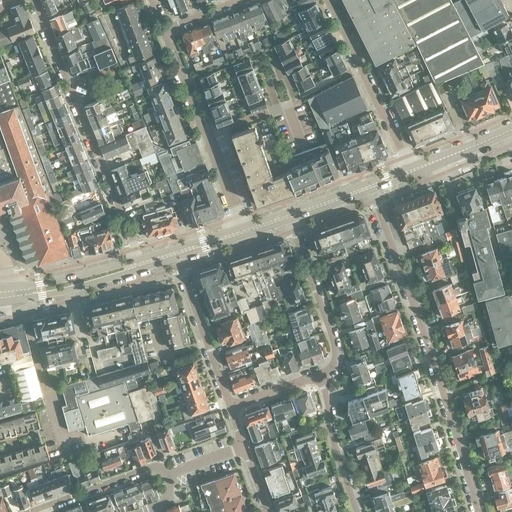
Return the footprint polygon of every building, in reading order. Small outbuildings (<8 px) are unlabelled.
[(43,0),(41,1),(47,15),(64,7),(60,0),(43,0)] [(197,0),(188,0),(171,6),(174,14),(188,9),(199,4),(197,0)] [(268,0),(263,3),(272,22),(282,17),(287,14),(285,10),(283,5),(280,0),(268,0)] [(297,0),(298,3),(291,7),(293,11),(314,0),(297,0)] [(343,0),(375,64),(404,49),(415,44),(393,0),(343,0)] [(393,0),(415,44),(416,43),(418,48),(426,65),(428,68),(430,73),(434,81),(435,84),(445,80),(452,77),(467,71),(484,63),(478,51),(470,37),(460,15),(453,3),(451,0),(393,0)] [(470,37),(481,31),(485,28),(492,25),(503,19),(509,15),(500,0),(457,0),(453,3),(460,15),(470,37)] [(127,63),(130,62),(153,53),(133,1),(116,8),(134,55),(125,58),(127,63)] [(89,11),(86,2),(79,4),(79,9),(83,8),(85,13),(89,11)] [(299,22),(321,11),(316,2),(294,13),(299,22)] [(260,30),(262,29),(264,28),(262,22),(266,20),(260,3),(252,6),(260,28),(260,30)] [(11,11),(18,26),(0,33),(0,45),(35,32),(24,5),(11,11)] [(256,29),(260,28),(252,6),(244,9),(250,25),(254,23),(256,29)] [(236,12),(246,37),(253,33),(251,27),(250,25),(244,9),(236,12)] [(72,15),(71,11),(63,14),(49,20),(55,35),(76,27),(75,24),(77,23),(74,18),(73,15),(72,15)] [(238,30),(242,41),(247,39),(245,37),(246,37),(236,12),(228,16),(234,31),(238,30)] [(321,12),(303,20),(307,29),(325,20),(321,12)] [(220,19),(228,40),(237,37),(234,31),(228,16),(220,19)] [(98,18),(92,20),(86,22),(77,27),(76,27),(55,35),(61,51),(75,45),(73,41),(82,37),(79,30),(88,25),(93,35),(92,36),(94,40),(106,35),(98,17),(98,18)] [(229,41),(228,40),(220,19),(212,22),(218,37),(222,36),(222,38),(224,42),(229,41)] [(506,24),(503,19),(492,25),(494,29),(492,30),(498,42),(511,35),(506,24)] [(325,20),(307,29),(312,39),(330,30),(325,20)] [(280,22),(273,26),(276,32),(283,29),(280,22)] [(206,43),(210,51),(212,50),(211,48),(213,47),(211,41),(215,39),(209,23),(200,27),(203,33),(205,38),(203,39),(205,43),(206,43)] [(204,53),(210,51),(206,43),(205,43),(203,39),(205,38),(203,33),(200,27),(191,30),(197,47),(201,45),(204,53)] [(478,51),(484,48),(478,38),(488,33),(485,28),(481,31),(470,37),(478,51)] [(197,47),(191,30),(181,34),(190,55),(190,54),(192,57),(199,54),(196,47),(197,47)] [(330,30),(312,39),(316,48),(335,39),(330,30)] [(20,53),(38,46),(37,46),(33,35),(16,42),(20,53)] [(111,47),(106,35),(94,40),(91,41),(94,49),(81,54),(79,49),(63,55),(67,65),(94,54),(96,53),(111,47)] [(511,35),(498,42),(503,53),(511,49),(511,35)] [(289,38),(274,46),(279,55),(294,48),(289,38)] [(335,39),(316,48),(321,58),(324,56),(339,49),(335,39)] [(251,51),(261,47),(259,43),(258,41),(254,43),(253,41),(248,43),(251,51)] [(242,50),(243,54),(251,51),(248,43),(249,47),(242,50)] [(394,60),(378,67),(383,77),(405,67),(405,66),(408,64),(408,65),(421,59),(416,49),(418,48),(416,43),(404,49),(406,52),(403,54),(406,60),(396,64),(394,60)] [(42,57),(38,46),(20,53),(25,64),(42,57)] [(111,47),(96,53),(94,54),(96,59),(95,59),(99,68),(117,61),(111,47)] [(294,48),(279,55),(284,65),(299,57),(294,48)] [(484,48),(478,51),(484,63),(485,64),(490,62),(488,57),(488,56),(484,48)] [(344,58),(339,49),(324,56),(329,65),(344,58)] [(72,75),(87,69),(87,67),(90,65),(89,62),(95,59),(96,59),(94,54),(67,65),(72,75)] [(511,65),(508,55),(499,59),(501,65),(505,63),(508,72),(501,74),(504,82),(505,82),(509,91),(511,90),(511,94),(511,65)] [(213,59),(215,65),(225,61),(224,59),(223,56),(218,58),(218,57),(213,59)] [(42,57),(25,64),(30,75),(46,68),(42,57)] [(135,65),(128,68),(129,71),(132,69),(133,72),(141,69),(144,78),(160,72),(154,57),(135,65)] [(299,57),(284,65),(288,74),(303,67),(299,57)] [(249,58),(234,65),(238,75),(253,69),(249,58)] [(344,58),(329,65),(333,74),(339,72),(348,67),(344,58)] [(206,69),(215,65),(213,59),(203,63),(206,69)] [(196,71),(204,68),(201,61),(193,64),(196,71)] [(492,62),(490,62),(485,64),(487,69),(491,77),(497,74),(494,66),(492,62)] [(307,66),(291,73),(296,82),(311,75),(307,66)] [(405,67),(383,77),(387,87),(410,76),(405,67)] [(0,85),(10,82),(5,69),(0,70),(0,85)] [(253,69),(238,75),(241,84),(257,78),(253,69)] [(39,88),(51,83),(47,71),(34,76),(39,88)] [(467,71),(452,77),(457,89),(472,82),(467,71)] [(214,72),(199,78),(203,89),(219,83),(219,82),(214,72)] [(339,72),(322,82),(326,89),(345,80),(339,72)] [(434,81),(430,73),(422,77),(426,85),(434,81)] [(311,75),(296,82),(300,91),(315,83),(311,75)] [(412,75),(410,76),(387,87),(392,96),(408,89),(408,88),(413,86),(411,82),(412,81),(412,80),(411,78),(413,77),(412,75)] [(28,76),(17,80),(20,88),(32,84),(28,76)] [(321,131),(339,125),(350,121),(360,117),(370,113),(367,108),(353,77),(308,99),(309,102),(321,131)] [(257,78),(241,84),(245,94),(261,88),(257,78)] [(435,84),(440,95),(449,91),(445,80),(435,84)] [(149,87),(149,88),(153,99),(169,94),(171,93),(168,85),(166,86),(165,82),(164,83),(164,81),(149,87)] [(434,81),(426,85),(393,100),(405,126),(414,146),(452,129),(443,107),(445,106),(440,95),(435,84),(434,81)] [(480,102),(485,114),(494,110),(493,108),(499,106),(490,87),(489,88),(486,81),(480,84),(483,90),(476,93),(480,102)] [(54,203),(30,137),(10,82),(0,85),(0,127),(11,158),(8,159),(4,148),(0,149),(0,207),(9,204),(13,213),(10,214),(28,265),(37,262),(38,265),(69,254),(51,204),(54,203)] [(138,82),(130,85),(133,91),(140,88),(138,82)] [(219,83),(203,89),(206,98),(207,98),(222,92),(219,83)] [(37,103),(61,93),(57,84),(42,90),(44,95),(42,96),(41,95),(35,98),(37,103)] [(140,88),(133,91),(135,96),(144,93),(141,87),(140,88)] [(261,88),(245,94),(249,103),(264,97),(261,88)] [(124,99),(130,97),(127,89),(121,92),(124,99)] [(469,95),(466,89),(458,93),(461,98),(460,99),(469,119),(476,116),(476,118),(485,114),(476,93),(476,92),(469,95)] [(222,92),(207,98),(210,108),(226,102),(222,92)] [(41,112),(64,102),(61,93),(37,103),(41,112)] [(173,104),(169,94),(153,99),(156,106),(140,112),(141,116),(149,113),(149,114),(173,104)] [(22,109),(28,106),(29,106),(25,96),(18,99),(22,109)] [(264,97),(249,103),(252,113),(268,107),(264,97)] [(106,98),(85,107),(88,114),(112,104),(111,100),(109,101),(108,98),(107,99),(106,98)] [(44,121),(68,112),(64,102),(41,112),(44,121)] [(210,108),(214,117),(230,111),(226,102),(210,108)] [(137,112),(134,104),(129,106),(132,114),(137,112)] [(173,104),(149,114),(150,118),(159,114),(161,121),(177,115),(173,104)] [(91,122),(116,112),(116,111),(113,105),(97,111),(88,115),(91,122)] [(28,106),(22,109),(26,117),(33,114),(32,111),(30,112),(28,106)] [(230,111),(214,117),(217,127),(233,120),(230,111)] [(48,131),(72,121),(68,112),(44,121),(48,131)] [(94,130),(119,120),(118,119),(119,119),(116,112),(91,122),(94,129),(94,130)] [(363,123),(377,161),(384,158),(387,153),(374,124),(370,113),(360,117),(363,123)] [(29,128),(38,124),(39,124),(35,114),(26,118),(29,128)] [(164,128),(160,129),(156,131),(155,129),(150,131),(153,137),(157,135),(165,132),(166,132),(181,126),(177,115),(161,121),(164,128)] [(136,120),(140,128),(146,126),(142,117),(139,119),(136,120)] [(366,165),(377,161),(363,123),(360,117),(350,121),(366,165)] [(119,120),(94,130),(95,131),(97,137),(121,127),(121,126),(125,124),(122,118),(119,120)] [(52,140),(76,130),(72,121),(48,131),(52,140)] [(356,169),(366,165),(350,121),(339,125),(356,169)] [(33,137),(40,134),(41,134),(38,124),(29,128),(33,137)] [(339,125),(321,131),(326,143),(327,144),(333,141),(345,173),(356,169),(339,125)] [(181,126),(166,132),(170,143),(186,137),(181,126)] [(121,127),(97,137),(100,144),(114,138),(122,135),(121,133),(123,132),(121,127)] [(157,152),(154,144),(152,143),(145,127),(101,145),(106,158),(131,148),(132,149),(138,147),(142,157),(157,152)] [(76,130),(52,140),(54,145),(61,142),(63,141),(65,146),(80,140),(76,130)] [(36,146),(43,144),(44,144),(40,134),(33,137),(36,146)] [(283,180),(276,162),(265,137),(250,142),(248,136),(228,143),(250,206),(288,193),(283,180)] [(190,144),(188,139),(165,148),(154,144),(157,152),(160,161),(167,178),(168,181),(205,167),(196,142),(190,144)] [(80,140),(65,146),(67,150),(65,151),(65,150),(61,152),(61,151),(57,153),(58,157),(59,156),(60,159),(84,149),(80,140)] [(40,156),(46,154),(43,144),(36,146),(40,156)] [(338,173),(327,144),(306,151),(307,154),(306,154),(312,170),(313,169),(313,171),(317,181),(329,176),(330,176),(338,173)] [(84,149),(60,159),(61,161),(64,159),(65,162),(68,161),(68,160),(71,159),(73,164),(87,158),(84,149)] [(307,154),(306,151),(276,162),(283,180),(288,193),(317,181),(313,171),(313,169),(312,170),(306,154),(307,154)] [(160,161),(157,152),(142,157),(139,159),(142,165),(150,161),(151,164),(160,161)] [(44,165),(50,163),(46,154),(40,156),(44,165)] [(67,172),(69,177),(91,167),(87,158),(73,164),(75,169),(67,172)] [(47,175),(53,172),(50,163),(44,165),(47,175)] [(116,183),(131,177),(131,175),(129,175),(125,165),(111,170),(116,183)] [(91,167),(69,177),(68,177),(70,182),(76,179),(78,178),(80,183),(95,177),(91,167)] [(210,179),(205,167),(168,181),(169,182),(173,192),(173,193),(180,190),(190,186),(199,183),(210,179)] [(511,173),(511,171),(504,174),(504,176),(499,177),(508,208),(503,209),(503,210),(506,219),(508,226),(511,225),(511,224),(510,217),(511,217),(509,209),(511,207),(511,173)] [(51,184),(57,181),(53,172),(47,175),(51,184)] [(144,172),(131,177),(116,183),(121,195),(152,183),(149,175),(146,176),(144,172)] [(73,197),(84,192),(97,187),(99,186),(95,177),(80,183),(82,187),(71,191),(73,197)] [(493,179),(493,177),(485,179),(492,203),(487,205),(495,229),(502,227),(497,212),(503,210),(503,209),(508,208),(499,177),(493,179)] [(168,181),(167,178),(156,182),(161,197),(166,195),(173,192),(169,182),(168,181)] [(210,179),(199,183),(202,191),(203,192),(211,219),(220,217),(219,215),(221,212),(222,212),(210,179)] [(57,181),(51,184),(54,192),(58,190),(60,189),(57,181)] [(195,196),(194,197),(201,222),(211,219),(203,192),(202,191),(199,183),(190,186),(191,188),(196,187),(199,194),(198,194),(197,197),(199,202),(197,202),(195,196)] [(153,200),(147,186),(121,197),(125,206),(142,200),(143,203),(153,200)] [(194,197),(191,188),(190,186),(180,190),(182,196),(187,194),(188,198),(183,200),(191,226),(201,222),(194,197)] [(73,197),(56,203),(62,218),(76,213),(72,202),(86,197),(88,201),(101,196),(97,187),(84,192),(73,197)] [(441,212),(440,209),(434,192),(433,192),(431,188),(422,191),(431,216),(441,212)] [(482,207),(475,188),(457,195),(465,216),(461,217),(458,218),(465,244),(479,296),(485,294),(494,327),(488,329),(493,345),(511,339),(511,308),(508,292),(503,294),(485,225),(490,224),(485,206),(482,207)] [(58,190),(54,192),(57,201),(62,199),(58,190)] [(422,191),(412,195),(423,226),(424,225),(430,240),(432,244),(441,241),(434,223),(431,216),(422,191)] [(173,193),(173,192),(166,195),(170,205),(177,202),(173,193)] [(412,195),(402,199),(416,237),(421,235),(423,243),(430,240),(424,225),(423,226),(412,195)] [(151,212),(151,208),(156,207),(154,199),(153,200),(143,203),(147,214),(141,215),(147,237),(155,234),(155,235),(163,233),(157,211),(151,212)] [(416,237),(402,199),(393,203),(395,206),(394,207),(403,230),(409,248),(423,243),(421,235),(416,237)] [(106,215),(101,204),(76,214),(76,213),(62,218),(64,225),(75,220),(76,223),(78,222),(80,225),(106,215)] [(165,209),(164,205),(156,208),(157,211),(163,233),(172,231),(171,230),(179,228),(178,224),(177,224),(174,211),(172,212),(171,207),(165,209)] [(358,215),(348,219),(356,240),(368,236),(369,235),(362,217),(359,218),(358,215)] [(359,247),(356,240),(348,219),(336,223),(344,245),(348,254),(352,253),(371,246),(370,243),(359,247)] [(441,221),(434,223),(441,241),(441,240),(440,236),(445,234),(445,232),(441,221)] [(325,263),(331,260),(348,254),(344,245),(336,223),(323,228),(331,249),(334,257),(330,258),(324,260),(325,263)] [(94,232),(92,225),(68,234),(70,244),(72,251),(72,252),(73,257),(81,255),(76,238),(81,237),(86,254),(92,252),(95,254),(100,252),(95,232),(94,232)] [(511,229),(503,232),(502,227),(495,229),(496,234),(503,257),(511,254),(511,229)] [(108,228),(95,232),(100,252),(106,250),(107,248),(113,246),(108,228)] [(331,249),(323,228),(314,231),(316,234),(312,235),(319,254),(331,249)] [(445,232),(445,234),(447,240),(458,236),(456,229),(445,232)] [(368,236),(356,240),(359,247),(370,243),(368,236)] [(456,255),(462,253),(458,237),(450,239),(452,248),(445,251),(440,253),(438,248),(417,256),(416,258),(417,262),(419,263),(422,262),(424,267),(442,261),(442,259),(447,257),(448,258),(456,255)] [(283,269),(295,265),(291,255),(292,255),(287,239),(276,243),(276,244),(275,244),(283,269)] [(283,269),(275,244),(265,248),(273,273),(283,269)] [(273,302),(280,299),(276,286),(272,273),(273,273),(265,248),(255,251),(265,279),(272,300),(273,302)] [(267,299),(261,301),(263,304),(272,300),(265,279),(255,251),(245,254),(258,289),(259,294),(261,299),(267,297),(267,299)] [(362,269),(378,264),(373,251),(358,256),(362,269)] [(252,297),(259,294),(258,289),(245,254),(236,257),(245,284),(244,284),(247,292),(252,297)] [(245,284),(236,257),(226,261),(233,281),(236,283),(240,282),(241,286),(244,284),(245,284)] [(333,266),(331,260),(325,263),(331,281),(347,275),(352,273),(349,267),(344,269),(342,262),(333,266)] [(443,263),(442,261),(424,267),(426,272),(422,274),(425,281),(447,273),(448,277),(450,277),(456,274),(450,260),(443,263)] [(221,261),(212,265),(219,284),(223,283),(224,285),(229,283),(221,261)] [(358,283),(361,290),(376,284),(384,281),(382,276),(383,276),(378,264),(362,269),(366,280),(358,283)] [(212,265),(203,268),(213,296),(222,293),(219,284),(212,265)] [(213,296),(203,268),(196,270),(194,273),(201,291),(202,290),(205,298),(213,296)] [(456,274),(450,277),(453,283),(469,277),(467,270),(456,274)] [(351,294),(361,290),(358,283),(351,286),(347,275),(331,281),(336,294),(346,290),(348,295),(351,294)] [(282,284),(286,297),(289,305),(304,300),(296,278),(283,283),(282,284)] [(367,304),(391,295),(387,285),(386,285),(384,281),(376,284),(377,288),(369,291),(370,294),(365,296),(367,304)] [(276,286),(280,299),(286,297),(282,284),(276,286)] [(437,303),(456,297),(455,294),(460,292),(458,287),(453,289),(451,284),(429,292),(431,300),(435,298),(437,303)] [(133,299),(137,318),(165,311),(166,316),(162,317),(170,347),(189,343),(181,312),(178,313),(177,308),(173,289),(133,299)] [(357,303),(355,299),(363,296),(361,290),(351,294),(353,299),(338,305),(340,311),(339,311),(340,314),(366,305),(365,300),(357,303)] [(222,293),(213,296),(205,298),(209,308),(231,301),(229,294),(223,296),(222,293)] [(376,309),(378,315),(385,312),(386,314),(394,311),(392,306),(395,305),(391,295),(367,304),(370,311),(376,309)] [(131,343),(133,352),(136,365),(148,361),(139,326),(137,318),(133,299),(132,297),(120,299),(127,329),(130,328),(133,341),(133,342),(131,343)] [(241,311),(250,308),(246,298),(244,297),(239,299),(236,300),(238,305),(239,307),(241,311)] [(456,297),(437,303),(439,308),(435,310),(438,317),(460,309),(458,304),(464,302),(462,297),(456,299),(456,297)] [(120,299),(108,302),(116,332),(127,329),(120,299)] [(231,301),(209,308),(213,318),(229,313),(229,312),(228,309),(233,308),(232,307),(238,305),(236,300),(236,299),(233,300),(231,301)] [(263,304),(268,318),(277,315),(275,310),(273,302),(272,300),(263,304)] [(97,305),(104,334),(116,332),(108,302),(97,305)] [(477,308),(476,302),(461,308),(464,313),(477,308)] [(256,306),(260,320),(261,320),(268,318),(263,304),(256,306)] [(91,337),(104,334),(97,305),(89,307),(85,312),(91,337)] [(368,310),(366,305),(340,314),(341,317),(339,318),(341,323),(344,322),(345,324),(362,317),(361,313),(368,310)] [(250,308),(241,311),(241,314),(245,312),(249,324),(253,323),(260,320),(256,306),(250,308)] [(275,310),(277,315),(287,311),(286,306),(275,310)] [(229,312),(229,313),(230,318),(241,314),(241,311),(239,307),(235,309),(233,311),(229,312)] [(288,314),(292,327),(311,320),(308,312),(306,313),(305,308),(288,314)] [(401,323),(397,311),(379,318),(378,315),(375,316),(371,317),(371,319),(373,323),(377,321),(378,324),(381,323),(384,329),(401,323)] [(52,316),(63,367),(70,365),(70,362),(78,360),(74,341),(67,343),(65,333),(75,331),(71,312),(52,316)] [(47,370),(63,367),(52,316),(32,321),(36,339),(47,336),(49,347),(42,348),(45,367),(50,366),(50,367),(46,368),(47,370)] [(219,335),(241,327),(237,317),(223,322),(223,324),(216,327),(219,335)] [(482,325),(481,320),(480,317),(474,319),(475,320),(465,324),(463,320),(442,328),(444,335),(448,334),(449,336),(481,325),(482,325)] [(379,341),(379,340),(373,323),(371,319),(354,325),(355,330),(348,333),(352,342),(348,344),(350,350),(354,348),(354,350),(369,344),(371,350),(381,346),(379,341)] [(261,320),(260,320),(253,323),(255,328),(263,325),(261,320)] [(314,328),(311,320),(292,327),(297,339),(305,336),(310,335),(309,333),(311,332),(310,330),(314,328)] [(10,359),(19,397),(23,411),(45,405),(23,323),(2,329),(10,359)] [(246,325),(251,338),(258,336),(255,328),(253,323),(246,325)] [(386,336),(379,341),(381,346),(386,344),(389,343),(388,342),(406,335),(401,323),(384,329),(386,336)] [(228,361),(270,345),(263,325),(255,328),(258,336),(260,341),(251,345),(251,344),(245,346),(244,344),(225,352),(226,354),(225,354),(228,361)] [(481,325),(449,336),(450,339),(446,340),(449,348),(453,347),(454,352),(466,347),(465,343),(470,341),(469,337),(478,334),(479,335),(484,334),(481,325)] [(244,338),(241,327),(219,335),(222,344),(230,341),(230,343),(244,338)] [(0,361),(10,359),(2,329),(0,329),(0,361)] [(305,339),(306,341),(314,361),(324,358),(319,342),(317,343),(314,335),(305,339)] [(314,361),(306,341),(305,339),(305,336),(297,339),(298,342),(297,341),(290,344),(292,350),(296,348),(297,350),(298,349),(298,350),(304,365),(314,361)] [(406,349),(404,342),(403,342),(402,338),(389,343),(386,344),(387,348),(386,349),(390,359),(408,353),(406,349)] [(119,345),(121,354),(133,352),(131,343),(120,345),(119,345)] [(107,348),(110,358),(120,355),(121,354),(119,345),(107,348)] [(270,345),(263,348),(267,359),(275,355),(271,345),(270,345)] [(100,360),(110,358),(107,348),(97,351),(100,360)] [(263,348),(228,361),(231,368),(251,360),(254,366),(259,364),(258,362),(267,359),(263,348)] [(457,367),(475,361),(473,356),(475,355),(473,349),(452,356),(449,358),(449,360),(450,363),(452,364),(455,363),(457,367)] [(288,353),(280,356),(286,372),(298,368),(292,350),(287,352),(288,353)] [(489,350),(480,352),(485,367),(482,368),(483,375),(486,374),(495,371),(489,350)] [(409,356),(408,353),(390,359),(383,361),(383,364),(383,366),(391,363),(395,373),(410,367),(409,364),(415,362),(413,355),(409,356)] [(366,365),(364,360),(366,359),(365,354),(355,358),(357,362),(354,363),(354,361),(352,361),(349,362),(348,364),(352,374),(368,369),(375,367),(373,362),(366,365)] [(259,364),(254,366),(260,382),(280,375),(275,363),(276,363),(273,357),(268,359),(267,359),(258,362),(259,364)] [(375,367),(383,364),(383,361),(382,357),(373,360),(373,362),(375,367)] [(85,429),(76,396),(101,388),(101,387),(151,372),(148,361),(136,365),(62,387),(67,404),(62,406),(69,430),(74,429),(78,428),(78,430),(85,429)] [(152,370),(159,368),(157,361),(150,363),(152,370)] [(475,361),(457,367),(458,372),(456,373),(455,375),(456,378),(459,379),(481,370),(479,365),(476,366),(475,361)] [(193,363),(182,367),(181,365),(172,368),(174,375),(177,374),(179,381),(197,375),(193,363)] [(383,364),(375,367),(377,376),(384,374),(383,366),(383,364)] [(168,373),(167,370),(166,367),(156,371),(158,377),(168,373)] [(392,390),(399,388),(417,381),(416,378),(420,376),(418,369),(412,371),(410,367),(395,373),(398,383),(390,386),(392,390)] [(247,374),(245,369),(229,376),(236,392),(255,385),(254,384),(252,378),(250,373),(247,374)] [(371,379),(369,372),(368,369),(352,374),(356,384),(363,382),(364,386),(374,383),(373,378),(371,379)] [(197,375),(179,381),(183,392),(201,386),(197,375)] [(127,380),(130,393),(139,390),(136,377),(127,380)] [(418,384),(417,381),(399,388),(402,397),(398,399),(397,399),(394,400),(394,398),(387,400),(388,407),(395,405),(399,403),(404,402),(420,396),(418,392),(424,390),(422,383),(418,384)] [(493,392),(493,394),(501,392),(502,394),(509,392),(510,392),(507,381),(501,383),(502,387),(501,390),(493,392)] [(82,416),(89,435),(137,420),(125,382),(77,397),(82,416)] [(387,392),(386,389),(386,388),(385,382),(373,386),(373,387),(360,391),(362,396),(349,401),(348,401),(347,412),(349,412),(352,422),(369,416),(370,417),(388,411),(388,407),(387,400),(387,392)] [(153,389),(155,395),(165,392),(163,386),(153,389)] [(201,386),(183,392),(187,403),(205,397),(201,386)] [(469,407),(485,402),(483,395),(488,394),(486,387),(464,393),(469,407)] [(155,424),(164,420),(155,395),(153,389),(146,392),(144,388),(130,393),(140,421),(152,417),(155,424)] [(308,392),(292,398),(298,415),(316,409),(310,393),(308,392)] [(508,415),(504,400),(502,394),(501,392),(493,394),(502,423),(510,421),(508,415)] [(420,396),(404,402),(405,404),(404,404),(408,416),(430,409),(428,402),(424,403),(423,399),(421,400),(420,396)] [(0,402),(0,417),(23,411),(19,397),(0,402)] [(185,419),(192,417),(191,414),(209,408),(205,397),(187,403),(189,410),(182,412),(185,419)] [(290,399),(281,402),(291,431),(296,429),(293,422),(291,416),(296,414),(290,399)] [(284,434),(289,432),(291,431),(281,402),(271,405),(277,421),(281,420),(283,425),(284,425),(285,427),(282,429),(284,434)] [(485,402),(469,407),(473,421),(490,415),(494,414),(492,407),(488,409),(485,402)] [(267,426),(267,425),(266,421),(272,419),(269,410),(267,406),(246,414),(244,418),(247,425),(258,421),(260,428),(267,426)] [(400,419),(396,408),(395,406),(389,408),(390,422),(400,419)] [(430,409),(408,416),(412,429),(419,427),(418,424),(429,420),(428,416),(432,415),(430,409)] [(24,414),(28,430),(41,426),(36,411),(24,414)] [(216,424),(212,413),(204,416),(212,436),(227,431),(223,421),(216,424)] [(17,433),(28,430),(24,414),(12,418),(17,433)] [(198,424),(191,427),(197,442),(212,436),(204,416),(196,419),(198,424)] [(5,437),(17,433),(12,418),(1,421),(5,437)] [(164,420),(155,424),(157,430),(156,430),(164,451),(175,447),(168,428),(167,428),(164,420)] [(280,435),(276,424),(268,427),(267,426),(260,428),(258,421),(247,425),(252,441),(263,437),(261,433),(268,431),(271,438),(280,435)] [(369,433),(368,430),(365,421),(349,427),(353,439),(363,435),(369,433)] [(511,437),(511,429),(510,421),(502,423),(500,424),(502,429),(476,437),(478,444),(482,443),(483,446),(511,437)] [(313,442),(316,441),(313,432),(302,435),(299,428),(296,429),(291,431),(289,432),(295,448),(313,442)] [(417,444),(439,437),(437,430),(433,431),(432,428),(420,432),(420,430),(413,432),(417,444)] [(363,435),(363,436),(366,442),(366,444),(356,448),(359,458),(384,449),(385,448),(382,437),(381,437),(379,430),(369,433),(363,435)] [(399,435),(394,437),(398,451),(403,449),(399,435)] [(280,436),(275,437),(276,439),(254,446),(258,456),(284,446),(282,442),(280,436)] [(154,458),(153,454),(156,453),(150,437),(140,441),(146,457),(147,456),(148,460),(154,458)] [(439,437),(417,444),(421,457),(428,455),(427,453),(439,449),(437,445),(441,444),(439,437)] [(487,461),(495,459),(494,454),(508,450),(511,449),(511,437),(483,446),(487,461)] [(129,441),(116,446),(121,459),(129,456),(126,450),(131,448),(137,465),(145,462),(136,439),(129,441)] [(320,461),(314,443),(313,442),(295,448),(299,460),(303,459),(304,461),(306,466),(311,464),(320,461)] [(33,447),(38,462),(50,458),(45,443),(33,447)] [(99,452),(93,454),(98,467),(103,465),(105,470),(122,463),(121,459),(116,446),(103,451),(106,458),(102,460),(99,452)] [(261,465),(280,458),(278,452),(285,449),(284,446),(258,456),(261,465)] [(26,465),(38,462),(33,447),(22,450),(26,465)] [(366,476),(383,470),(378,457),(385,454),(384,449),(359,458),(366,476)] [(15,469),(26,465),(22,450),(10,453),(15,469)] [(0,462),(3,472),(15,469),(10,453),(0,456),(0,462)] [(92,471),(87,457),(69,463),(77,485),(81,483),(81,486),(100,479),(97,470),(92,471)] [(416,474),(439,466),(436,458),(412,466),(415,475),(416,474)] [(320,461),(311,464),(306,466),(307,469),(302,470),(305,478),(312,476),(311,474),(326,469),(322,460),(320,461)] [(492,478),(511,472),(511,471),(511,472),(509,462),(505,464),(504,463),(486,468),(488,475),(490,474),(492,478)] [(275,500),(300,491),(299,488),(296,479),(293,471),(292,468),(284,471),(282,465),(264,471),(273,496),(279,493),(281,496),(274,499),(275,500)] [(439,466),(416,474),(418,479),(422,477),(425,484),(448,477),(445,469),(441,470),(439,466)] [(61,468),(56,470),(64,492),(74,489),(68,474),(61,476),(60,473),(62,472),(61,468)] [(383,470),(366,476),(369,486),(383,481),(385,486),(393,483),(388,469),(383,470)] [(56,478),(49,481),(55,496),(64,492),(56,470),(52,472),(53,476),(55,475),(56,478)] [(196,486),(199,493),(202,509),(210,508),(211,511),(248,511),(234,472),(196,486)] [(511,472),(492,478),(493,483),(491,483),(492,490),(511,484),(509,479),(511,478),(511,472)] [(28,488),(26,489),(29,499),(34,498),(36,503),(45,499),(37,477),(37,476),(31,479),(31,481),(26,483),(28,488)] [(55,496),(49,481),(42,484),(41,480),(43,479),(42,476),(37,477),(45,499),(55,496)] [(296,479),(299,488),(305,485),(302,476),(299,478),(296,479)] [(140,483),(145,497),(150,495),(152,501),(159,498),(156,488),(152,490),(149,480),(140,483)] [(131,486),(139,508),(144,506),(141,499),(145,497),(140,483),(131,486)] [(411,490),(412,493),(424,489),(422,483),(410,487),(411,490)] [(10,485),(1,488),(4,497),(11,494),(12,496),(15,495),(20,509),(30,505),(22,484),(19,485),(20,487),(12,490),(10,485)] [(430,503),(450,496),(449,493),(453,492),(451,485),(447,487),(446,486),(432,490),(431,486),(425,488),(430,503)] [(123,489),(128,504),(132,502),(135,509),(139,508),(131,486),(123,489)] [(322,500),(331,497),(334,496),(331,487),(317,492),(316,490),(310,492),(312,500),(316,498),(317,501),(318,502),(322,500)] [(390,496),(387,487),(372,492),(374,497),(373,497),(373,498),(370,499),(372,505),(375,504),(376,507),(413,495),(412,493),(411,490),(404,492),(390,496)] [(500,499),(496,500),(498,507),(499,506),(501,511),(506,510),(505,505),(511,502),(511,488),(498,493),(500,499)] [(123,505),(128,504),(123,489),(114,492),(115,494),(110,496),(115,508),(119,507),(120,511),(121,511),(125,511),(123,505)] [(304,502),(302,495),(301,495),(300,491),(275,500),(279,511),(293,506),(304,502)] [(312,504),(308,493),(302,495),(305,506),(310,504),(312,504)] [(97,499),(102,511),(108,511),(114,510),(108,495),(97,499)] [(413,495),(376,507),(377,510),(374,511),(392,511),(395,511),(394,507),(415,500),(413,495)] [(450,496),(430,503),(433,511),(439,511),(453,507),(453,506),(457,504),(455,498),(451,499),(450,496)] [(336,511),(331,497),(322,500),(318,502),(317,501),(315,502),(318,511),(336,511)] [(89,511),(102,511),(97,499),(86,503),(89,511)] [(307,511),(305,506),(305,505),(304,502),(293,506),(295,510),(294,510),(294,511),(290,511),(307,511)]
